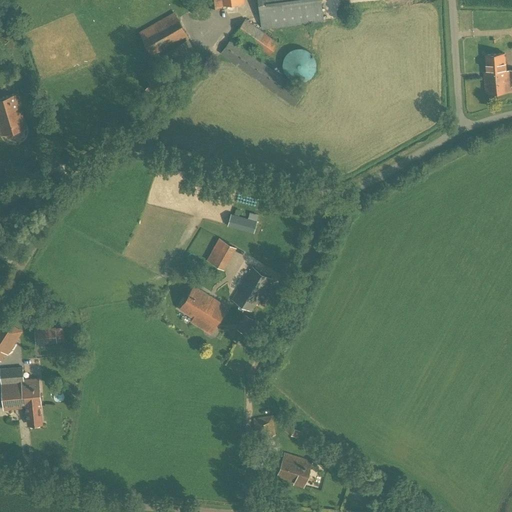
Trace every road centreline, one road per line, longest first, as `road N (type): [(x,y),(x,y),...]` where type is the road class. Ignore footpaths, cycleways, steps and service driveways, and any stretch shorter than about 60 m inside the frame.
road 1 (unclassified): [(456,131),(330,193),(133,152),(90,160),(71,176),(0,291)]
road 2 (unknown): [(330,193),(294,294),(250,376),(247,418)]
road 3 (unclassified): [(204,511),(109,503),(0,473)]
road 4 (unclassified): [(456,131),(446,0)]
